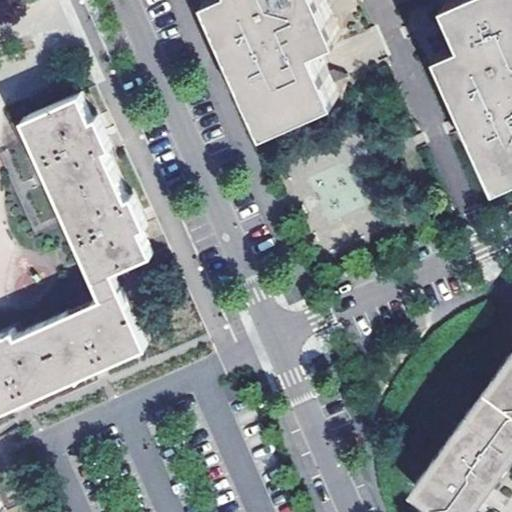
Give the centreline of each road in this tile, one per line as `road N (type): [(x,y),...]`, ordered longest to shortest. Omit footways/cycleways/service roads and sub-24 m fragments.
road 1 (residential): [(125,0),(275,336)]
road 2 (residential): [(275,336),(511,233)]
road 3 (residential): [(275,336),(351,511)]
